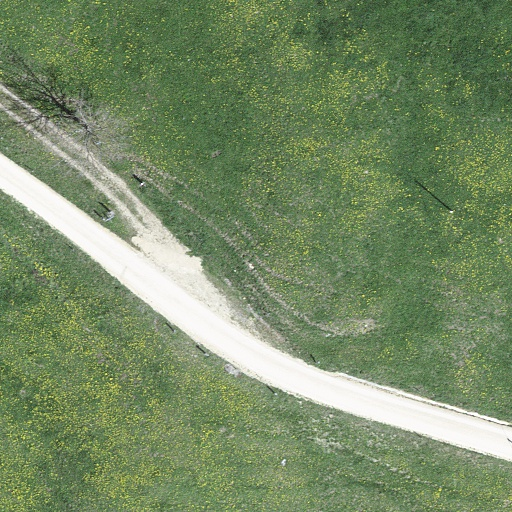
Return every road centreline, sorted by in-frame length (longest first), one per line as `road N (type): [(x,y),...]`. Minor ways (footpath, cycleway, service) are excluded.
road 1 (unclassified): [(511,443),(343,394),(273,363),(0,174)]
road 2 (track): [(0,93),(71,144),(150,227),(173,266),(172,297)]
